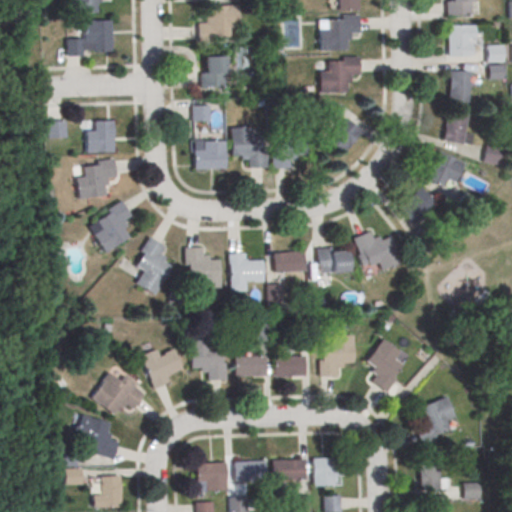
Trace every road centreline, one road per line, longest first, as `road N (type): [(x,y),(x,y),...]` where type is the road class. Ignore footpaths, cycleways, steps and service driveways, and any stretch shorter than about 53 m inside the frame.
road 1 (residential): [(271,209),(196,211),(160,185),(149,0)]
road 2 (residential): [(271,209),(337,198),(365,179),(388,148),(400,95),(396,0)]
road 3 (residential): [(262,418),(325,416),(357,427),(375,457),(376,511)]
road 4 (residential): [(155,511),(155,460),(170,432),(193,420),(262,418)]
